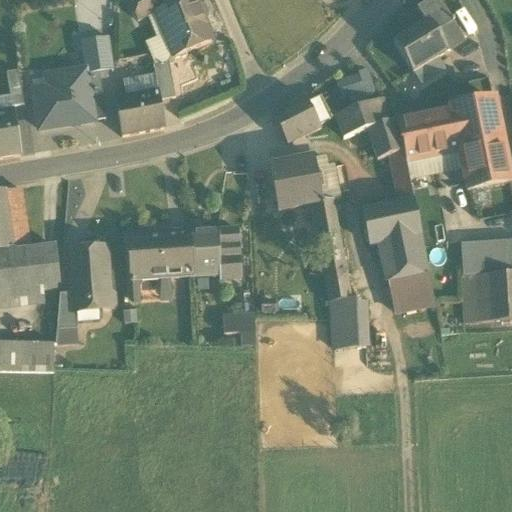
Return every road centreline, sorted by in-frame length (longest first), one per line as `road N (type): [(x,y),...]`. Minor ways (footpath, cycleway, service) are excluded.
road 1 (unclassified): [(380,0),(304,78),(229,122),(118,156),(0,176)]
road 2 (unknown): [(118,156),(143,379)]
